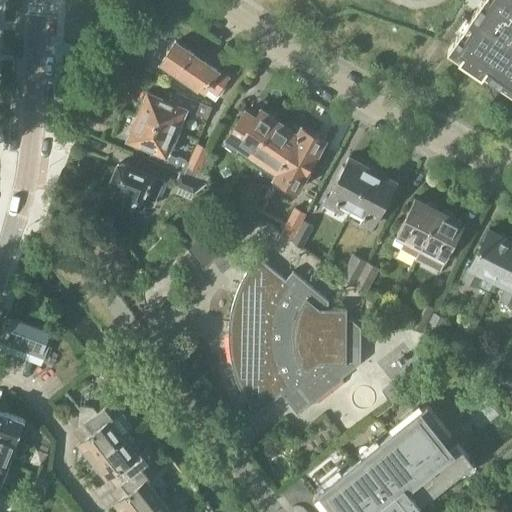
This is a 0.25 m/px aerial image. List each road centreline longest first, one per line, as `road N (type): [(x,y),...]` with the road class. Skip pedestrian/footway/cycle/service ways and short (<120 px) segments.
road 1 (residential): [(511,166),(220,0)]
road 2 (residential): [(95,511),(59,464),(64,434),(19,381),(0,374)]
road 3 (residential): [(0,263),(20,198),(28,121)]
road 4 (residential): [(28,121),(41,0)]
road 5 (residential): [(28,0),(28,121)]
